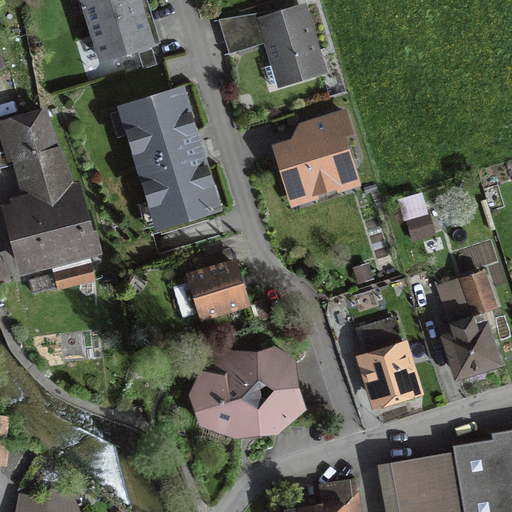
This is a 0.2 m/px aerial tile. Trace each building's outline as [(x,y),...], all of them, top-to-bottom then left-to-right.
[(84,0),(91,23),(139,8),(136,0),(84,0)] [(139,8),(91,23),(102,59),(150,44),(139,8)] [(302,9),(249,26),(255,45),(266,42),(273,65),(265,67),(271,85),(314,72),(308,54),(315,52),(302,9)] [(181,91),(123,109),(159,224),(216,206),(181,91)] [(25,267),(99,247),(89,212),(81,215),(73,184),(58,147),(56,147),(43,110),(0,121),(0,168),(14,165),(12,159),(25,156),(36,194),(44,192),(46,200),(10,210),(25,267)] [(345,113),(301,126),(295,139),(297,147),(278,153),(288,184),(297,189),(314,184),(316,189),(321,192),(332,188),(335,184),(333,178),(347,173),(351,167),(342,137),(351,134),(345,113)] [(430,199),(405,207),(417,247),(443,239),(430,199)] [(0,256),(0,283),(9,280),(0,257),(0,256)] [(191,276),(203,316),(246,303),(234,262),(207,271),(202,256),(192,259),(197,274),(191,276)] [(476,316),(475,312),(474,312),(464,281),(483,274),(486,274),(484,265),(460,273),(462,278),(438,286),(452,323),(443,326),(458,375),(497,363),(481,314),(476,316)] [(30,280),(33,292),(61,285),(60,283),(63,283),(63,285),(92,278),(91,266),(30,280)] [(464,281),(474,312),(475,312),(494,305),(483,274),(464,281)] [(395,319),(365,328),(368,338),(364,340),(370,359),(364,361),(376,400),(416,388),(395,319)] [(274,349),(245,358),(236,376),(224,378),(222,374),(202,373),(193,392),(204,403),(207,410),(205,423),(235,434),(243,423),(253,423),(256,427),(264,427),(266,423),(276,430),(302,408),(295,388),(292,361),(274,349)] [(392,464),(400,511),(511,511),(511,429),(492,433),(493,439),(453,446),(455,454),(392,464)] [(359,511),(354,481),(320,487),(323,509),(305,511),(359,511)] [(63,511),(64,505),(48,503),(46,511),(63,511)]
